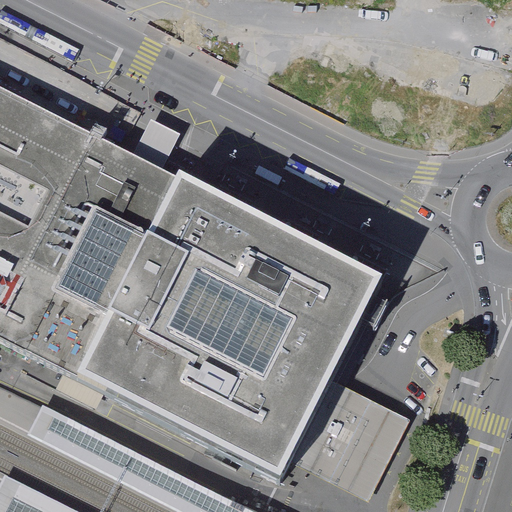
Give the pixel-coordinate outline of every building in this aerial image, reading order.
[(283,0),(385,48),(407,0),(283,0)] [(208,444),(285,483),(348,359),(364,326),(383,290),(304,250),(180,187),(153,173),(0,95),(0,344),(62,375),(64,371),(83,380),(208,444)] [(156,123),(147,146),(177,157),(186,135),(156,123)] [(308,196),(335,209),(339,200),(295,178),(290,187),(308,196)] [(245,511),(42,409),(27,438),(172,511),(245,511)] [(73,511),(5,478),(0,488),(0,511),(73,511)]
